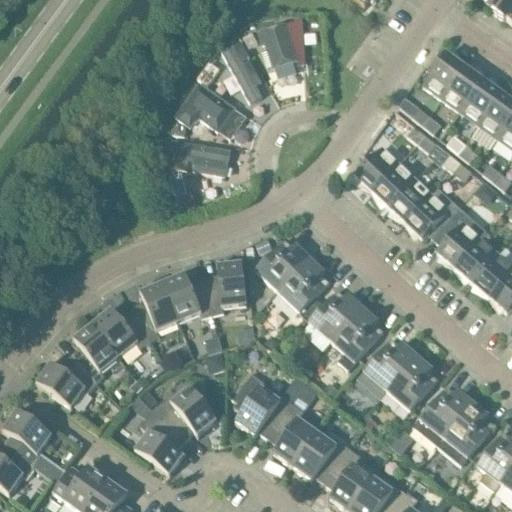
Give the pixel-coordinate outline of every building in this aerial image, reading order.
[(345,0),(364,13),(369,7),(373,10),(375,6),(379,0),(345,0)] [(511,2),(509,0),(488,0),(482,8),(490,13),(489,14),(505,26),(506,25),(511,29),(511,2)] [(303,63),(301,25),(258,37),(262,50),(265,48),(273,73),(303,63)] [(243,43),(248,53),(257,49),(251,38),(243,43)] [(240,47),(221,58),(249,110),(261,103),(255,91),(261,88),(249,67),(243,70),(242,67),(249,63),(240,47)] [(441,105),(465,73),(457,64),(455,66),(446,59),(422,91),(441,105)] [(208,68),(197,84),(207,91),(218,75),(208,68)] [(460,118),(483,86),(474,79),(475,77),(465,73),(441,105),(460,118)] [(478,132),(502,99),(494,90),(492,92),(483,86),(460,118),(478,132)] [(233,114),(199,90),(175,123),(190,133),(190,132),(193,128),(196,126),(199,124),(218,137),(233,114)] [(497,145),(511,123),(511,106),(511,104),(511,103),(502,99),(478,132),(497,145)] [(422,131),(430,122),(419,113),(411,122),(422,131)] [(433,140),(441,131),(430,122),(422,131),(433,140)] [(511,123),(497,145),(511,155),(511,123)] [(174,131),(172,140),(184,142),(186,133),(174,131)] [(414,132),(406,141),(418,150),(425,141),(414,132)] [(425,141),(418,150),(429,159),(436,150),(425,141)] [(454,142),(447,151),(458,159),(465,150),(454,142)] [(229,156),(164,145),(160,171),(224,183),(229,156)] [(465,150),(458,159),(469,168),(476,159),(465,150)] [(372,198),(399,169),(382,153),(355,182),(363,190),(362,193),(372,198)] [(449,161),(442,170),(453,179),(460,170),(449,161)] [(388,214),(416,185),(399,169),(372,198),(378,208),(381,206),(388,214)] [(460,170),(453,179),(464,188),(471,178),(460,170)] [(489,170),(482,179),(493,188),(500,179),(489,170)] [(181,179),(169,182),(175,201),(186,198),(181,179)] [(500,179),(493,188),(504,197),(511,188),(500,179)] [(416,185),(388,214),(396,222),(395,224),(405,230),(432,201),(432,200),(416,185)] [(484,188),(474,199),(481,205),(491,205),(496,198),(484,188)] [(432,201),(405,230),(411,239),(414,238),(420,244),(422,246),(427,241),(432,246),(440,237),(450,225),(460,214),(438,194),(432,200),(432,201)] [(440,237),(432,246),(441,253),(437,259),(439,261),(446,266),(444,269),(454,274),(480,244),(486,237),(460,214),(450,225),(440,237)] [(271,253),(267,244),(255,250),(259,259),(271,253)] [(472,289),(498,259),(480,244),(454,274),(461,284),(463,282),(472,289)] [(277,298),(310,264),(295,250),(292,253),(285,246),(255,276),(277,298)] [(253,252),(246,253),(247,262),(254,262),(253,252)] [(489,304),(511,277),(511,271),(498,259),(472,289),(480,296),(479,299),(489,304)] [(310,264),(277,298),(300,319),(329,288),(322,281),(324,278),(310,264)] [(203,284),(212,321),(213,322),(224,319),(223,314),(246,312),(241,268),(218,271),(218,270),(217,270),(218,280),(203,284)] [(511,277),(489,304),(495,313),(498,312),(507,319),(511,314),(511,277)] [(212,321),(203,284),(188,288),(184,278),(183,279),(183,280),(162,288),(179,329),(199,320),(201,325),(213,322),(212,321)] [(179,329),(162,288),(141,297),(140,296),(139,297),(143,307),(130,314),(150,348),(160,342),(158,338),(179,329)] [(356,321),(363,314),(347,300),(345,303),(337,296),(309,328),(331,348),(356,321)] [(150,348),(130,314),(117,322),(110,314),(109,314),(110,315),(92,330),(119,364),(137,350),(140,354),(150,348)] [(356,321),(331,348),(344,360),(337,367),(348,376),(354,369),(383,337),(375,330),(378,327),(371,321),(363,314),(356,321)] [(119,364),(92,330),(74,344),(73,343),(72,344),(79,352),(68,364),(96,390),(104,382),(102,378),(119,364)] [(270,342),(266,347),(273,354),(280,347),(274,342),(270,342)] [(381,405),(387,397),(386,397),(417,362),(401,348),(399,351),(391,345),(357,384),(381,405)] [(386,397),(387,397),(410,417),(438,385),(430,378),(432,375),(417,362),(386,397)] [(96,390),(68,364),(58,375),(49,368),(48,369),(49,370),(35,389),(71,415),(85,396),(88,399),(96,390)] [(233,413),(242,419),(235,428),(254,442),(253,443),(254,444),(258,438),(268,445),(293,410),(282,402),(279,406),(261,393),(264,389),(251,380),(233,406),(237,408),(233,413)] [(144,381),(137,386),(142,393),(149,387),(144,381)] [(137,386),(131,392),(136,398),(142,393),(137,386)] [(330,388),(323,395),(330,402),(337,394),(330,388)] [(152,416),(185,447),(194,438),(198,443),(199,443),(198,442),(217,427),(189,392),(171,407),(168,403),(152,416)] [(419,425),(413,433),(437,452),(472,408),(457,395),(454,398),(446,392),(419,425)] [(149,397),(142,403),(150,413),(157,407),(149,397)] [(472,408),(437,452),(461,472),(467,464),(494,431),(486,424),(488,421),(472,408)] [(292,474),(317,438),(299,425),(304,418),(293,410),(268,445),(277,452),(271,461),(272,461),(273,460),(292,474)] [(52,442),(16,416),(9,425),(1,435),(1,436),(9,442),(3,452),(35,474),(56,490),(66,476),(65,475),(64,476),(40,459),(52,442)] [(185,447),(152,416),(140,433),(147,438),(134,457),(169,482),(183,463),(184,464),(185,463),(176,456),(185,447)] [(367,421),(361,429),(369,435),(375,427),(367,421)] [(495,499),(501,490),(511,475),(511,441),(511,444),(502,437),(477,472),(485,478),(479,487),(495,499)] [(317,438),(292,474),(310,487),(310,488),(311,489),(314,483),(324,490),(349,455),(338,447),(335,451),(317,438)] [(395,445),(389,452),(400,461),(406,454),(395,445)] [(35,474),(3,452),(0,455),(0,494),(9,501),(23,483),(27,485),(35,474)] [(349,455),(324,490),(334,497),(327,506),(328,506),(329,505),(338,511),(352,511),(373,483),(355,470),(360,463),(349,455)] [(68,511),(88,511),(108,486),(89,472),(90,471),(89,471),(82,479),(72,472),(50,504),(60,511),(61,511),(64,508),(68,511)] [(511,498),(511,475),(501,490),(511,498)] [(396,511),(405,500),(394,492),(392,496),(373,483),(352,511),(396,511)] [(444,499),(452,489),(444,483),(436,493),(444,499)] [(108,486),(88,511),(127,511),(122,508),(128,499),(127,498),(126,499),(108,486)] [(405,500),(396,511),(413,511),(416,508),(405,500)]
